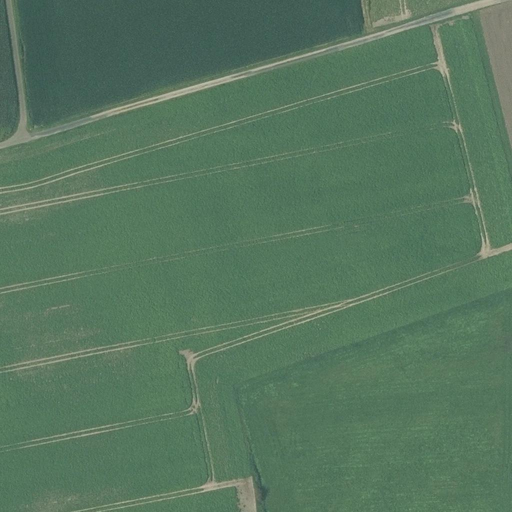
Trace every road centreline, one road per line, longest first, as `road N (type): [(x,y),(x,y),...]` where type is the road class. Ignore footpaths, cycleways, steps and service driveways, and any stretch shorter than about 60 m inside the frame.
road 1 (track): [(24,135),(488,0)]
road 2 (unclassified): [(0,138),(24,135),(6,0)]
